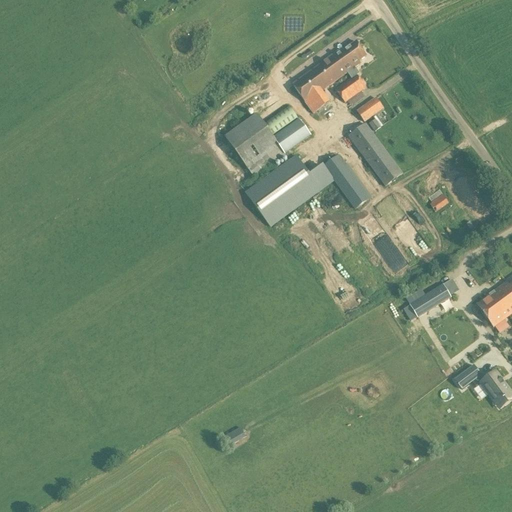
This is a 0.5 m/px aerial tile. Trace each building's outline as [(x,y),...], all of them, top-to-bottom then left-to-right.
[(341,50),(292,86),(313,115),(329,103),(321,92),(347,74),(351,79),(335,91),(344,104),(366,88),(357,76),(359,74),(355,68),(360,64),(359,62),(366,57),(356,42),(343,52),(341,50)] [(383,109),(376,99),(357,112),(364,122),(383,109)] [(289,106),(263,124),(264,125),(273,137),(298,119),(289,106)] [(299,120),(274,139),(257,116),(225,138),(254,178),(311,137),(299,120)] [(375,120),(369,124),(375,132),(381,128),(375,120)] [(365,125),(348,138),(385,188),(402,175),(365,125)] [(333,182),(323,167),(322,166),(309,175),(295,156),(244,193),(270,228),(333,182)] [(338,156),(323,167),(333,182),(354,211),(370,199),(338,156)] [(434,213),(448,204),(442,196),(429,205),(434,213)] [(329,274),(333,284),(343,281),(340,271),(329,274)] [(511,314),(511,285),(510,287),(506,282),(477,304),(494,327),(511,314)] [(417,318),(451,297),(443,283),(409,305),(417,318)] [(474,366),(455,380),(462,390),(472,383),(473,382),(475,386),(477,388),(480,385),(481,384),(496,404),(503,400),(505,399),(505,398),(511,394),(495,373),(486,380),(484,381),(483,380),(481,377),(481,376),(474,366)] [(239,427),(225,436),(231,446),(245,437),(239,427)]
